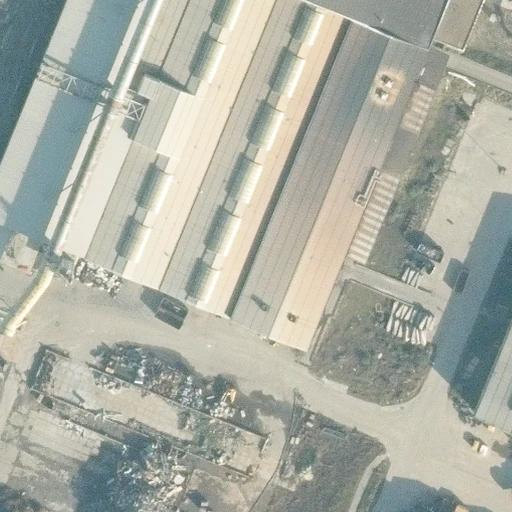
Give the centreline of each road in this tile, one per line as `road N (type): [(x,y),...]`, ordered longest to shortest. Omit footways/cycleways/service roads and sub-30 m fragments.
road 1 (unknown): [(415,438),(48,286),(0,405)]
road 2 (unknown): [(415,438),(511,200)]
